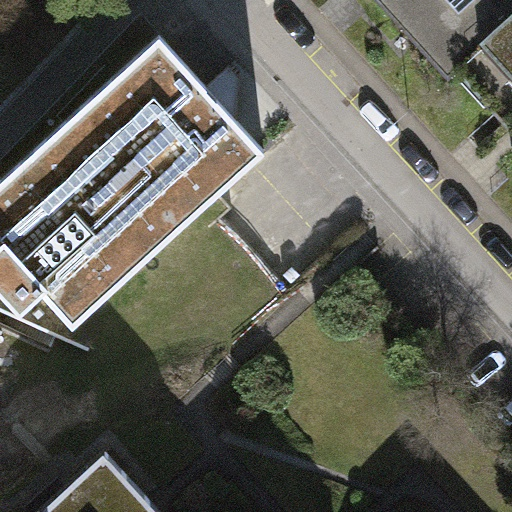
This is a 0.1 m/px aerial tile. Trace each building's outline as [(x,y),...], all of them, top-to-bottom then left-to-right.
[(458,71),(455,68),(511,15),(511,0),(376,0),(449,79),(458,71)] [(511,15),(455,68),(458,71),(511,129),(511,147),(511,148),(511,147),(511,15)] [(161,37),(0,183),(0,242),(1,244),(0,244),(0,286),(21,309),(42,289),(73,322),(263,149),(190,83),(161,37)] [(0,352),(0,446),(53,400),(0,352)] [(162,511),(104,449),(34,511),(162,511)]
